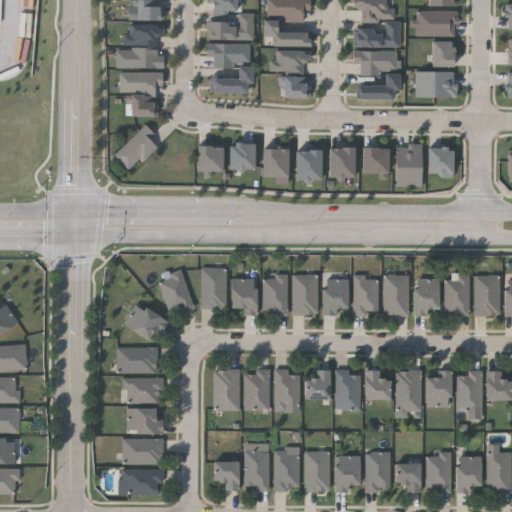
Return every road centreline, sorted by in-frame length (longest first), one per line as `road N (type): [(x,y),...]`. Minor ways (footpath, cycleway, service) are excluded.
road 1 (secondary): [(75,237),(511,240)]
road 2 (residential): [(511,122),(281,120),(188,109)]
road 3 (residential): [(202,350),(511,346)]
road 4 (tertiary): [(75,237),(74,511)]
road 5 (secondary): [(511,216),(243,214)]
road 6 (residential): [(480,240),(481,0)]
road 7 (tertiary): [(77,0),(74,212)]
road 8 (residential): [(190,511),(194,364),(202,350)]
road 9 (secondary): [(206,214),(74,212)]
road 10 (residential): [(334,0),(333,122)]
